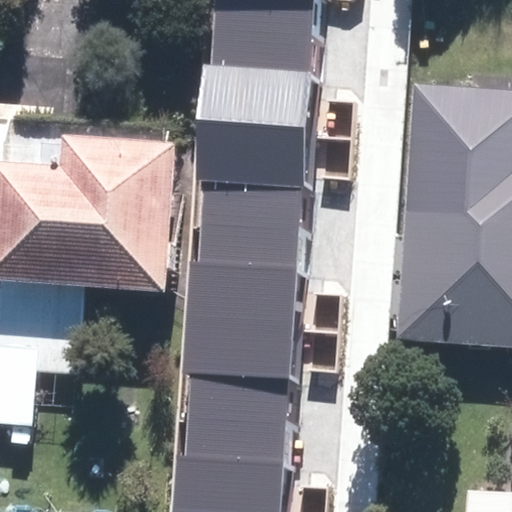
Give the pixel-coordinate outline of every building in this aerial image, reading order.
[(215,0),(210,69),(309,76),(314,0),(215,0)] [(205,180),(301,187),(309,76),(210,69),(204,68),(196,180),(205,180)] [(511,94),(418,88),(401,336),(511,343),(511,94)] [(8,173),(0,267),(0,282),(172,298),(184,155),(77,146),(75,179),(8,173)] [(205,180),(200,263),(295,270),(301,187),(205,180)] [(288,381),(295,270),(200,263),(191,263),(184,374),(193,375),(288,381)] [(301,511),(365,511),(365,472),(377,472),(376,346),(314,346),(315,441),(301,441),(301,511)] [(181,456),(178,511),(279,511),(288,381),(193,375),(192,377),(188,456),(181,456)] [(511,511),(511,499),(474,496),(472,511),(511,511)]
